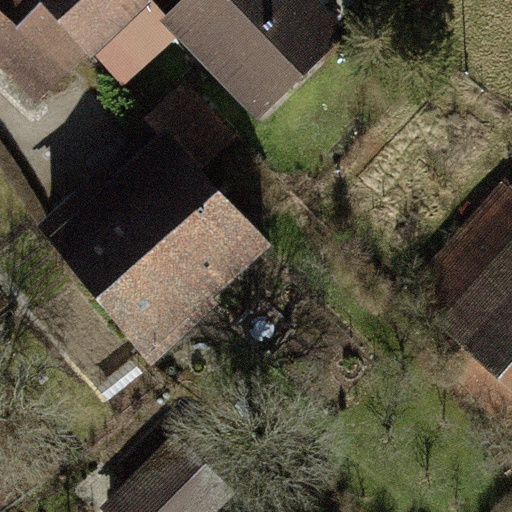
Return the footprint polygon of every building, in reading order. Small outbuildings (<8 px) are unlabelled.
[(0,0),(0,74),(11,67),(50,115),(109,56),(137,87),(190,40),(172,7),(178,0),(18,0),(11,8),(2,0),(0,0)] [(377,44),(335,0),(220,0),(196,23),(291,124),(377,44)] [(186,126),(66,226),(180,361),(299,261),(186,126)] [(511,421),(511,178),(420,285),(483,340),(455,373),(511,421)] [(193,426),(113,501),(123,511),(235,511),(256,493),(193,426)]
